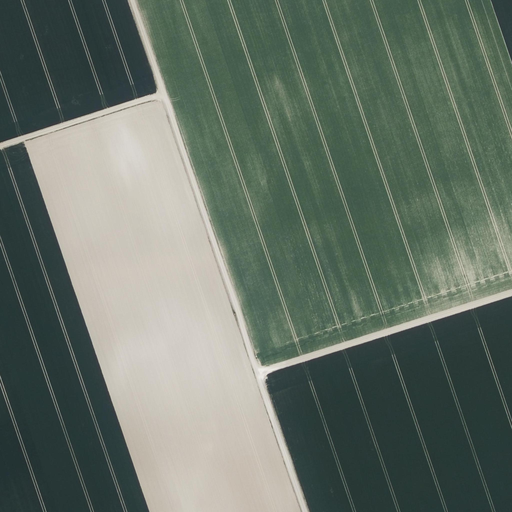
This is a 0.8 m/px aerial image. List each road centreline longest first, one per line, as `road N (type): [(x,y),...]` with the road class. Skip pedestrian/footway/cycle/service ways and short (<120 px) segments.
road 1 (track): [(163,94),(304,511)]
road 2 (track): [(258,374),(511,292)]
road 3 (track): [(0,146),(163,94)]
